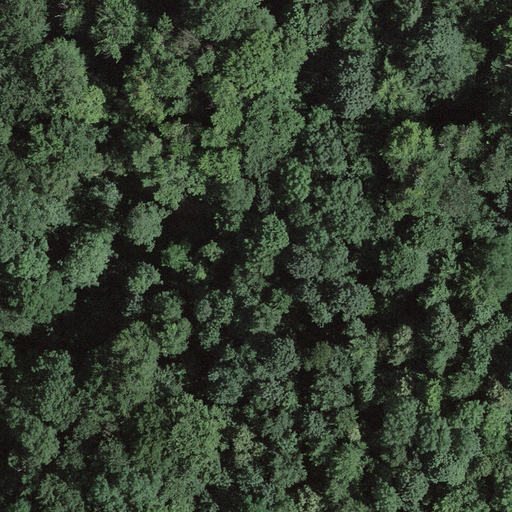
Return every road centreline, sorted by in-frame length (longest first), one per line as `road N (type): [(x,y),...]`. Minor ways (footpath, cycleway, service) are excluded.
road 1 (track): [(165,0),(131,62),(141,171),(196,204),(218,197),(269,142),(298,43),(330,0)]
road 2 (track): [(511,364),(466,511)]
